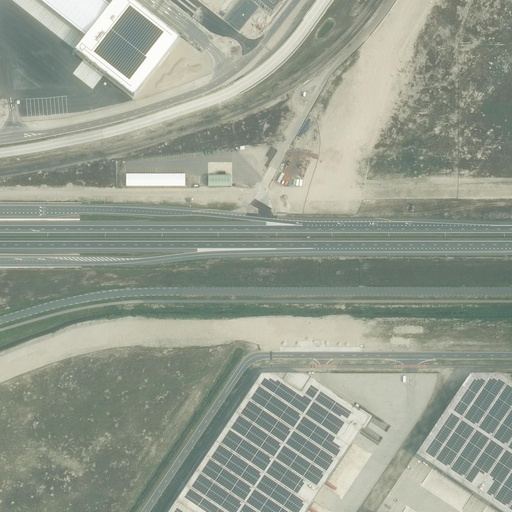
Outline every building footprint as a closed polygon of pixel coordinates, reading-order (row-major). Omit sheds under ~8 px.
[(41,0),(87,35),(74,51),(133,97),(180,39),(130,0),(114,0),(108,8),(98,0),(41,0)] [(249,1),(230,24),(239,31),(258,8),(249,1)] [(126,186),(185,186),(185,174),(126,174),(126,186)] [(231,175),(208,175),(208,186),(231,186),(231,175)] [(261,375),(175,502),(189,511),(305,511),(307,509),(363,427),(364,427),(369,418),(359,411),(304,375),(261,375)] [(444,415),(417,456),(501,511),(511,511),(511,382),(501,375),(471,375),(444,415)] [(189,511),(175,502),(168,511),(189,511)]
